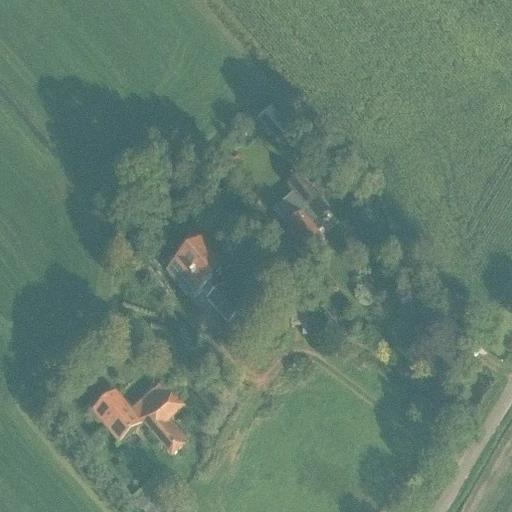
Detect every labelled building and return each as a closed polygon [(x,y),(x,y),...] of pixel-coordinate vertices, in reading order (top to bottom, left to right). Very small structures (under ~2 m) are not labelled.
[(294,133),(272,109),(259,121),(280,145),(294,133)] [(292,194),(271,212),(309,256),(325,243),(303,217),(320,202),(299,178),(287,188),(292,194)] [(233,266),(209,238),(166,274),(199,312),(200,311),(191,301),(202,292),(208,299),(206,300),(228,326),(244,313),(221,287),(219,289),(214,282),(233,266)] [(363,281),(352,297),(368,308),(379,292),(363,281)] [(116,396),(93,414),(119,445),(142,426),(171,460),(188,445),(170,423),(185,410),(172,395),(158,379),(136,398),(125,407),(116,396)] [(148,489),(134,494),(140,510),(154,505),(148,489)]
